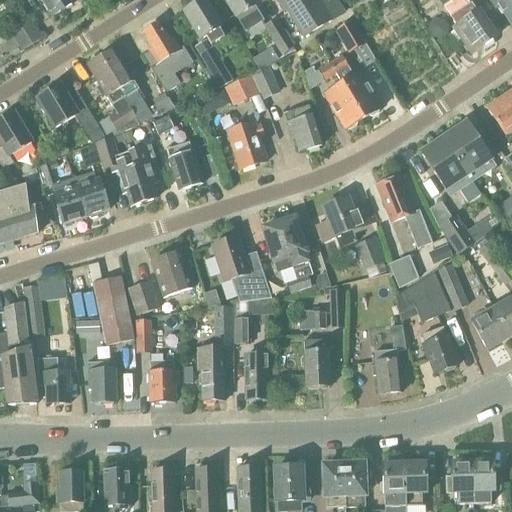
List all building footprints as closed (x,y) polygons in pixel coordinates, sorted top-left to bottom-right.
[(20,6),(16,0),(0,0),(0,3),(6,14),(20,6)] [(61,12),(53,0),(34,0),(36,3),(38,2),(49,19),(61,12)] [(53,0),(61,12),(73,5),(69,0),(53,0)] [(203,0),(184,13),(200,41),(204,38),(210,47),(222,39),(217,30),(221,28),(203,0)] [(252,0),(224,0),(243,31),(252,26),(250,23),(258,17),(253,8),(256,6),(252,0)] [(273,0),(283,16),(287,14),(303,40),(337,19),(325,0),(273,0)] [(450,0),(439,7),(446,18),(465,5),(461,0),(450,0)] [(511,26),(511,4),(509,0),(489,0),(496,10),(498,8),(511,28),(511,26)] [(470,5),(450,19),(456,28),(454,29),(471,55),(479,50),(481,51),(495,41),(471,6),(470,5)] [(427,32),(431,39),(440,41),(447,36),(449,27),(444,21),(436,19),(428,23),(427,32)] [(292,49),(276,22),(263,29),(280,56),(292,49)] [(348,56),(362,48),(366,46),(352,22),(334,32),(348,56)] [(32,23),(10,36),(20,52),(42,39),(32,23)] [(182,51),(179,53),(171,40),(168,43),(157,26),(142,35),(152,52),(143,58),(166,96),(180,88),(173,77),(191,66),(182,51)] [(144,102),(137,91),(134,85),(132,82),(133,82),(132,80),(134,78),(131,73),(129,70),(127,72),(114,52),(101,60),(124,99),(141,126),(153,121),(143,104),(144,102)] [(141,126),(124,99),(101,60),(88,69),(100,89),(97,90),(102,98),(105,96),(106,98),(112,106),(110,107),(115,115),(98,125),(107,141),(141,126)] [(340,60),(329,66),(335,77),(347,70),(342,63),(340,60)] [(208,69),(219,86),(229,80),(219,63),(208,69)] [(335,77),(329,66),(318,73),(324,83),(335,77)] [(335,77),(341,87),(340,88),(352,106),(355,104),(365,120),(369,118),(372,118),(378,115),(379,112),(381,111),(360,76),(354,80),(348,69),(347,70),(335,77)] [(266,70),(252,77),(262,101),(277,94),(266,70)] [(249,78),(224,90),(232,108),(257,96),(249,78)] [(77,117),(58,87),(36,100),(54,130),(77,117)] [(356,125),(362,122),(365,120),(355,104),(352,106),(340,88),(323,98),(344,133),(347,131),(350,132),(356,128),(356,125)] [(213,105),(210,98),(197,104),(203,116),(211,113),(213,105)] [(511,106),(507,98),(486,112),(505,138),(511,132),(511,106)] [(291,125),(286,126),(291,141),(292,140),(297,154),(302,152),(304,152),(305,153),(320,148),(307,109),(288,115),(291,125)] [(13,165),(9,158),(30,145),(11,115),(0,121),(0,144),(2,147),(0,148),(0,167),(2,171),(13,165)] [(94,146),(107,142),(92,117),(80,124),(94,146)] [(167,117),(152,123),(158,136),(173,129),(167,117)] [(253,125),(226,133),(238,172),(265,163),(257,139),(260,138),(262,138),(258,126),(256,127),(254,128),(253,125)] [(466,125),(443,141),(471,183),(472,183),(468,176),(490,162),(466,125)] [(95,146),(101,165),(103,171),(116,167),(116,170),(117,174),(116,174),(123,197),(126,196),(130,207),(143,203),(128,154),(116,158),(111,141),(95,146)] [(449,198),(471,183),(443,141),(421,155),(449,198)] [(168,151),(167,152),(170,162),(169,162),(179,193),(202,185),(193,155),(191,154),(188,145),(168,151)] [(101,165),(95,146),(78,151),(84,169),(101,165)] [(128,154),(143,203),(156,200),(160,198),(150,165),(155,163),(150,147),(128,154)] [(200,160),(207,181),(217,177),(210,157),(200,160)] [(53,188),(46,166),(36,171),(40,183),(43,191),(50,189),(53,188)] [(399,179),(376,188),(391,225),(404,220),(417,252),(431,246),(418,213),(413,215),(399,179)] [(95,182),(75,188),(85,219),(88,218),(90,221),(97,219),(98,216),(108,213),(98,181),(95,182)] [(40,183),(24,188),(0,195),(0,247),(36,236),(32,211),(28,212),(27,206),(46,203),(43,191),(40,183)] [(75,188),(52,195),(62,226),(73,223),(75,225),(81,223),(81,220),(85,219),(75,188)] [(345,200),(322,210),(333,239),(335,239),(339,250),(356,243),(351,231),(360,228),(355,214),(352,215),(345,200)] [(456,219),(439,230),(457,257),(474,246),(456,219)] [(292,268),(291,269),(295,280),(296,280),(299,291),(310,288),(307,278),(311,276),(304,254),(305,254),(294,221),(278,226),(292,268)] [(292,268),(278,226),(263,231),(274,264),(277,273),(291,269),(292,268)] [(211,248),(223,284),(231,282),(239,305),(271,301),(261,271),(249,274),(238,239),(211,248)] [(372,241),(356,248),(365,270),(381,264),(372,241)] [(511,276),(489,246),(478,254),(503,286),(511,279),(511,276)] [(179,254),(150,263),(162,299),(191,290),(179,254)] [(409,258),(388,267),(398,291),(418,281),(409,258)] [(88,268),(92,285),(105,347),(133,342),(120,279),(102,283),(99,266),(88,268)] [(450,268),(437,274),(454,312),(466,307),(450,268)] [(433,276),(402,295),(407,306),(411,304),(421,326),(449,313),(433,276)] [(160,311),(151,283),(128,291),(136,317),(160,311)] [(341,293),(329,293),(330,317),(342,317),(341,293)] [(511,300),(493,311),(509,339),(511,337),(511,300)] [(15,347),(16,353),(28,348),(22,304),(3,310),(8,348),(15,347)] [(37,304),(26,306),(30,337),(41,335),(37,304)] [(232,309),(216,309),(216,346),(233,346),(232,309)] [(486,352),(509,339),(493,311),(471,324),(486,352)] [(323,314),(311,314),(312,330),(324,329),(323,314)] [(251,321),(236,321),(236,346),(251,346),(251,321)] [(136,324),(136,334),(135,356),(151,356),(151,334),(150,323),(136,324)] [(98,324),(75,325),(75,337),(98,336),(98,324)] [(387,341),(388,353),(373,354),(377,396),(401,394),(396,353),(405,353),(401,329),(391,330),(392,340),(387,341)] [(453,372),(455,368),(457,368),(446,339),(445,339),(442,330),(421,337),(424,347),(421,348),(426,361),(428,361),(433,376),(443,373),(447,374),(453,372)] [(331,342),(313,342),(302,343),(303,358),(300,361),(300,369),(304,371),(305,389),(306,388),(308,393),(317,392),(319,388),(330,388),(329,368),(332,368),(331,342)] [(28,349),(1,359),(5,390),(7,407),(35,406),(28,349)] [(244,371),(243,371),(244,402),(247,402),(249,405),(257,405),(259,401),(266,401),(266,370),(265,370),(265,357),(244,358),(244,371)] [(200,371),(199,371),(201,403),(204,403),(206,406),(214,406),(216,402),(223,402),(222,371),(221,371),(221,358),(200,359),(200,371)] [(37,388),(41,388),(44,388),(45,406),(69,405),(67,366),(57,366),(57,361),(36,361),(37,388)] [(171,363),(161,363),(149,364),(149,374),(147,374),(148,405),(152,404),(154,408),(162,408),(164,404),(173,404),(173,387),(176,387),(175,373),(173,373),(171,373),(171,363)] [(113,364),(85,365),(86,373),(87,387),(90,387),(91,404),(102,404),(104,407),(112,407),(114,403),(115,403),(113,364)] [(478,465),(471,465),(472,507),(489,507),(489,495),(492,495),(497,495),(500,492),(499,482),(496,479),(492,479),(492,464),(490,464),(488,459),(481,459),(478,465)] [(456,460),(454,465),(451,465),(452,496),(455,496),(456,507),(472,507),(471,465),(466,465),(462,460),(456,460)] [(410,467),(403,467),(404,509),(422,508),(421,496),(425,496),(424,466),(422,466),(419,461),(412,461),(410,467)] [(383,484),(379,486),(379,493),(383,495),(384,511),(404,511),(404,509),(403,467),(397,467),(394,462),(387,462),(384,468),(382,468),(383,484)] [(343,468),(345,511),(360,510),(360,498),(364,498),(363,467),(360,467),(358,465),(351,465),(350,468),(343,468)] [(325,511),(345,511),(343,468),(337,468),(334,466),(328,466),(325,469),(323,469),(325,511)] [(240,472),(236,472),(237,511),(260,511),(259,471),(250,471),(247,468),(242,468),(240,472)] [(301,469),(274,470),(275,503),(277,505),(276,511),(299,511),(300,503),(304,503),(308,503),(307,484),(304,484),(301,485),(301,469)] [(103,476),(105,509),(105,511),(118,511),(118,508),(133,507),(132,494),(129,494),(128,475),(116,475),(114,472),(108,473),(106,476),(103,476)] [(151,492),(148,495),(149,496),(149,499),(152,502),(152,511),(174,511),(173,474),(164,474),(162,472),(159,472),(157,472),(155,475),(150,475),(151,492)] [(217,511),(216,473),(194,473),(195,503),(196,503),(196,511),(217,511)] [(58,491),(55,491),(56,505),(58,506),(58,511),(81,511),(81,505),(83,505),(82,476),(58,476),(58,491)] [(23,495),(7,496),(8,509),(37,506),(35,486),(22,487),(23,495)]
